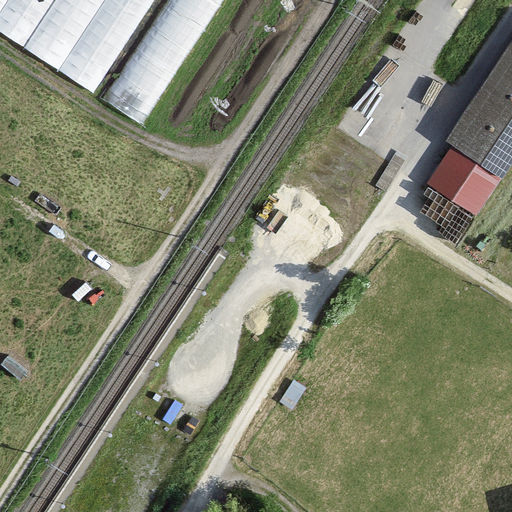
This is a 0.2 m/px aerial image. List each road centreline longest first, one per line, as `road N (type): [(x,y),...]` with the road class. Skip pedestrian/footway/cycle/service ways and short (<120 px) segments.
road 1 (track): [(0,488),(326,0)]
road 2 (track): [(386,213),(193,511)]
road 3 (track): [(511,21),(386,213)]
road 4 (track): [(0,190),(142,282)]
road 5 (track): [(511,293),(386,213)]
